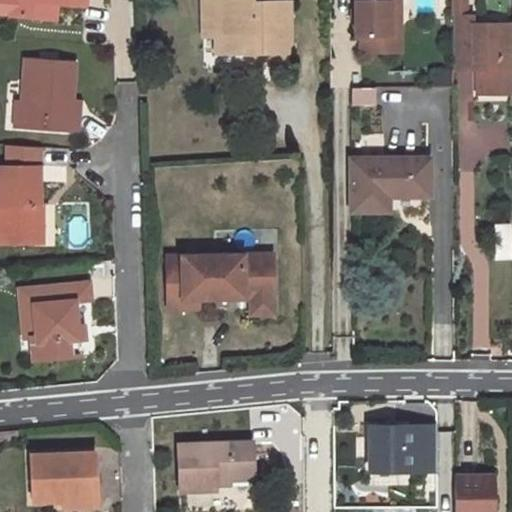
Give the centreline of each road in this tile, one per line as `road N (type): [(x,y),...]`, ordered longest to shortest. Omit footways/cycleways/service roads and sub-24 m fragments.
road 1 (residential): [(123,100),(140,399)]
road 2 (residential): [(444,376),(439,94)]
road 3 (residential): [(324,381),(140,399)]
road 4 (residential): [(140,399),(0,412)]
road 5 (residential): [(445,511),(444,376)]
road 6 (residential): [(323,511),(324,381)]
road 7 (residential): [(444,376),(324,381)]
